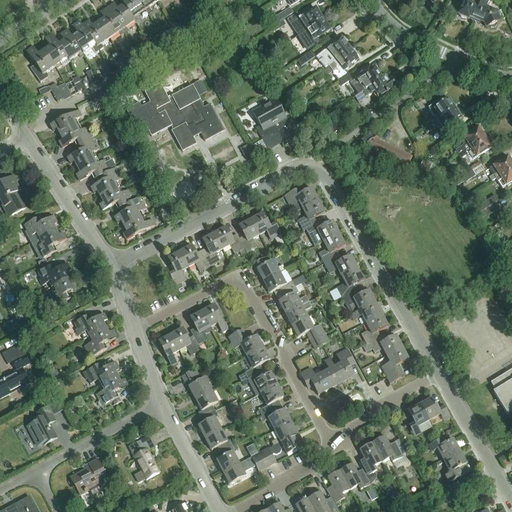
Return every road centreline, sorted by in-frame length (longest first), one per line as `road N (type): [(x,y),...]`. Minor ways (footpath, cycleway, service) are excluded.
road 1 (residential): [(438,376),(317,170),(294,169),(112,267)]
road 2 (residential): [(331,451),(239,277),(134,330)]
road 3 (residential): [(509,80),(414,43),(369,0)]
road 4 (residential): [(26,138),(112,267)]
road 5 (residential): [(511,502),(438,376)]
road 6 (residential): [(36,471),(161,404)]
road 7 (residential): [(331,451),(375,408),(438,376)]
road 8 (residential): [(161,404),(219,511)]
